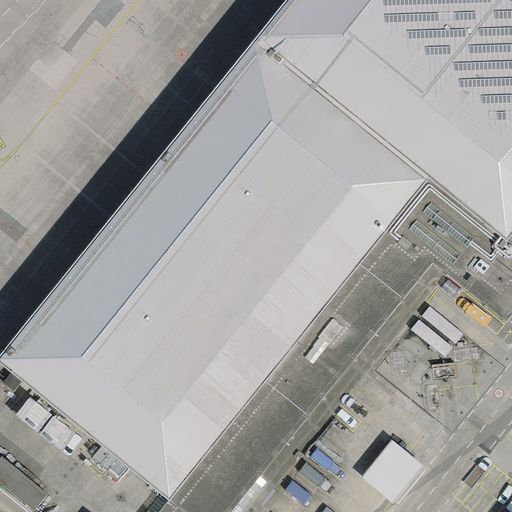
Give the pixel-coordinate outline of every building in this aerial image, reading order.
[(500,246),(511,230),(511,0),(298,0),(258,50),(429,187),(500,246)] [(170,502),(429,187),(258,50),(2,364),(14,374),(23,381),(170,502)] [(511,230),(500,246),(429,187),(170,502),(161,511),(231,511),(434,263),(507,324),(511,318),(511,230)] [(23,381),(14,374),(6,384),(15,391),(23,381)] [(404,451),(393,442),(367,474),(378,482),(404,451)] [(421,466),(404,451),(378,482),(396,497),(421,466)] [(0,483),(35,511),(47,496),(1,458),(0,458),(0,483)]
